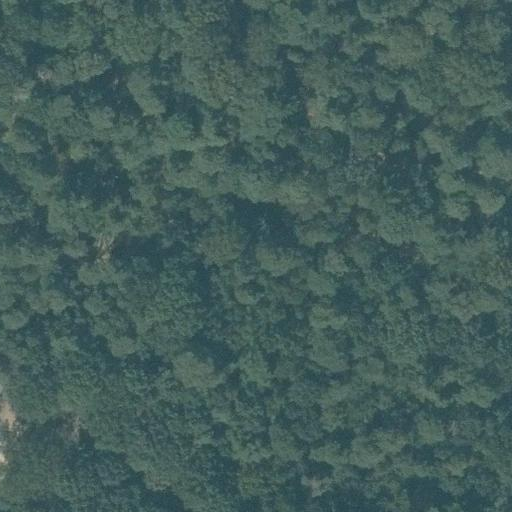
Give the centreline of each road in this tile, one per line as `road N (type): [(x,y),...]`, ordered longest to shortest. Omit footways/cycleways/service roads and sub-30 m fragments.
road 1 (unknown): [(511,33),(453,15),(341,16),(251,43),(150,101),(165,121),(157,173),(136,212),(120,324),(82,413)]
road 2 (secondary): [(212,511),(155,460),(0,370)]
road 3 (unknown): [(150,101),(110,45),(0,43)]
